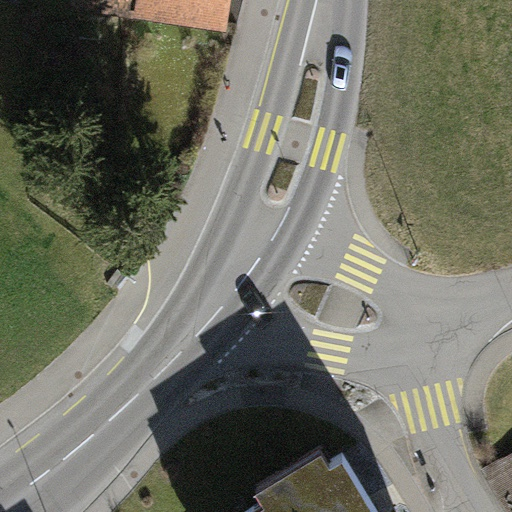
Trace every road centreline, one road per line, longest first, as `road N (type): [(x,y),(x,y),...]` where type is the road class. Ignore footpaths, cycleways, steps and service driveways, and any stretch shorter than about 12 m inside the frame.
road 1 (secondary): [(6,511),(135,397),(245,273)]
road 2 (secondary): [(245,273),(293,140),(324,0)]
road 3 (residential): [(397,326),(466,511)]
road 4 (residential): [(245,273),(397,326)]
